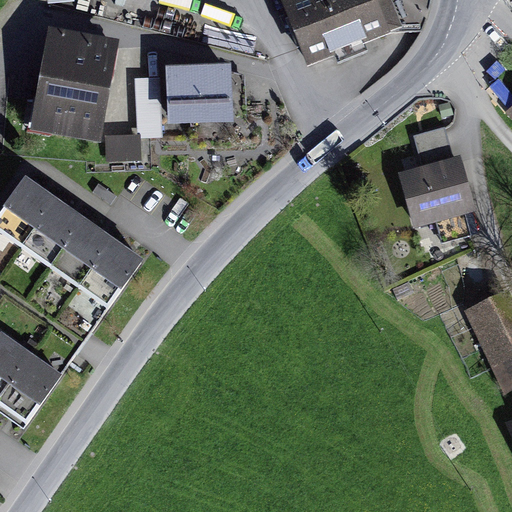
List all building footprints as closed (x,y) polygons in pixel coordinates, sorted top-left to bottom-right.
[(283,0),(280,1),(308,68),(337,56),(339,63),(367,53),(364,45),(391,35),(390,32),(401,27),(390,0),(283,0)] [(120,41),(50,29),(30,133),(101,144),(120,41)] [(231,65),(165,67),(169,127),(235,124),(231,65)] [(159,78),(134,80),(137,136),(139,136),(140,139),(162,138),(159,78)] [(399,174),(414,231),(436,225),(442,243),(471,236),(466,217),(476,214),(461,157),(453,159),(445,128),(414,138),(423,167),(399,174)] [(137,136),(105,136),(107,163),(141,162),(140,139),(139,136),(137,136)] [(144,261),(25,178),(0,214),(0,233),(107,310),(144,261)] [(465,311),(504,396),(511,391),(511,295),(510,292),(465,311)] [(0,407),(26,426),(62,377),(1,333),(0,334),(0,407)]
